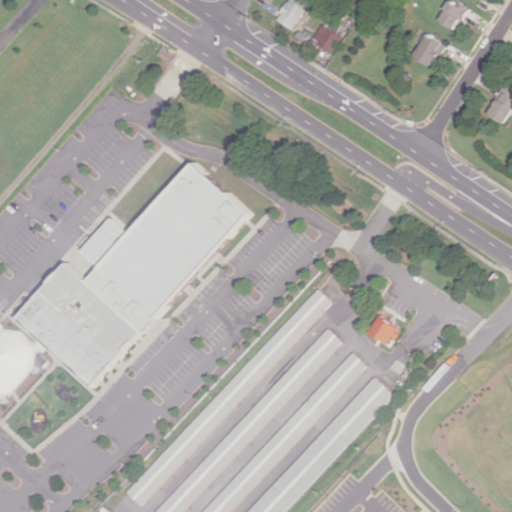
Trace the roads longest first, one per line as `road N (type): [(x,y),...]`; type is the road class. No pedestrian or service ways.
road 1 (secondary): [(197,48),(511,254)]
road 2 (residential): [(511,307),(410,423),(411,467),(450,511)]
road 3 (residential): [(511,12),(426,153)]
road 4 (secondary): [(426,153),(293,67)]
road 5 (secondary): [(511,235),(414,180),(402,183)]
